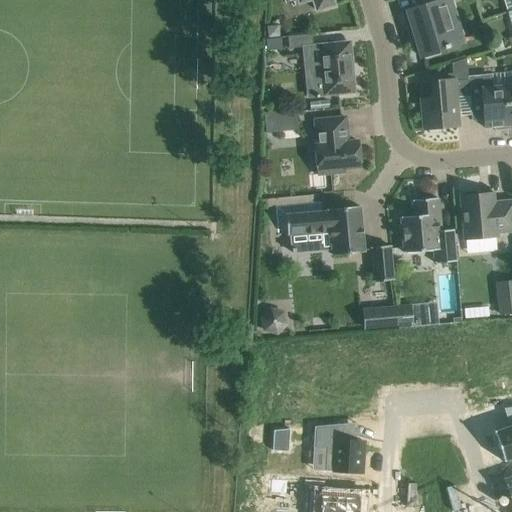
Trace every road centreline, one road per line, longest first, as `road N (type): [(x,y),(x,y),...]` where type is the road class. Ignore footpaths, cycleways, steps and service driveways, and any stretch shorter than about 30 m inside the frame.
road 1 (residential): [(389,511),(395,410),(456,405),(490,511)]
road 2 (residential): [(511,154),(434,161),(397,141),(372,0)]
